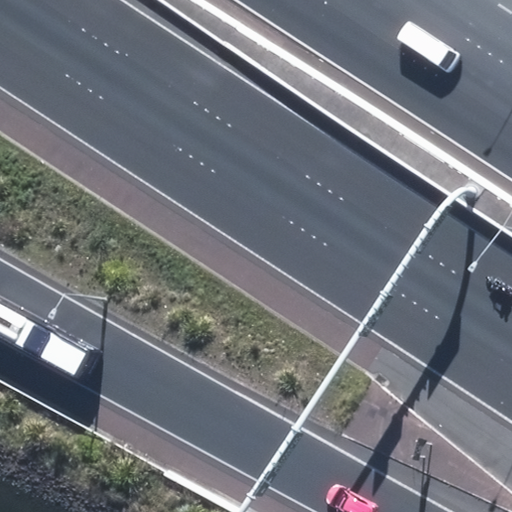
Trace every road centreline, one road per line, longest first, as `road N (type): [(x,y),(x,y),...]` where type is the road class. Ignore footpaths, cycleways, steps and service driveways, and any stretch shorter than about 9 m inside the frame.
road 1 (motorway): [(511,366),(0,32)]
road 2 (motorway): [(397,511),(0,293)]
